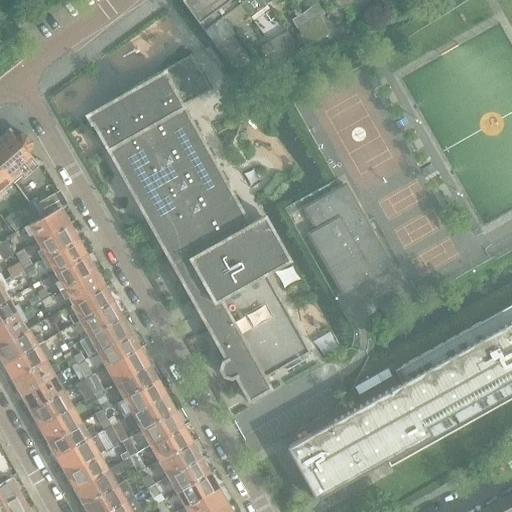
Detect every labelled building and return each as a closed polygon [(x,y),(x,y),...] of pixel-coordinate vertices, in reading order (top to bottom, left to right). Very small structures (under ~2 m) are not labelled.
[(222,18),(209,0),(181,0),(199,23),(198,23),(204,32),(222,18)] [(240,5),(236,0),(209,0),(222,18),(240,5)] [(344,10),(348,0),(339,0),(335,4),(336,5),(342,9),(344,10)] [(355,12),(355,0),(348,0),(344,10),(348,11),(355,12)] [(365,10),(361,0),(355,0),(355,12),(362,11),(365,10)] [(374,6),(369,0),(361,0),(365,10),(369,9),(374,6)] [(324,25),(319,16),(308,22),(314,31),(324,25)] [(314,31),(308,22),(297,28),(303,37),(314,31)] [(330,34),(324,25),(314,31),(319,40),(330,34)] [(319,40),(314,31),(303,37),(308,46),(319,40)] [(292,55),(287,46),(276,52),(281,61),(292,55)] [(281,61),(276,52),(265,58),(270,68),(281,61)] [(290,260),(265,215),(249,224),(183,105),(210,89),(191,55),(130,89),(131,91),(88,116),(225,360),(222,361),(219,370),(223,377),(231,379),(234,377),(248,402),(271,389),(265,377),(309,352),(265,274),(290,260)] [(254,77),(248,68),(237,74),(242,83),(254,77)] [(38,163),(27,151),(31,148),(31,142),(26,136),(20,135),(16,139),(9,131),(0,138),(0,167),(12,181),(21,173),(24,175),(38,163)] [(12,181),(0,167),(0,196),(5,192),(3,189),(12,181)] [(391,266),(373,234),(366,223),(345,185),(339,188),(304,208),(316,230),(309,234),(343,293),(391,266)] [(41,219),(60,208),(67,204),(59,192),(39,202),(37,199),(29,204),(41,219)] [(37,242),(68,224),(60,208),(41,219),(24,229),(28,237),(33,234),(37,242)] [(41,259),(77,239),(68,224),(37,242),(41,250),(37,252),(41,259)] [(54,273),(86,255),(77,239),(41,259),(46,268),(50,266),(54,273)] [(6,240),(0,244),(0,254),(4,260),(15,253),(6,240)] [(59,291),(95,271),(86,255),(54,273),(59,281),(54,283),(59,291)] [(23,271),(19,263),(7,270),(11,278),(23,271)] [(36,274),(32,267),(25,271),(29,278),(36,274)] [(72,304),(104,286),(95,271),(59,291),(63,299),(68,297),(72,304)] [(18,281),(26,276),(23,272),(15,277),(18,281)] [(9,289),(4,281),(0,282),(0,304),(10,299),(6,291),(9,289)] [(81,320),(113,302),(104,286),(72,304),(77,312),(68,317),(73,325),(81,320)] [(48,297),(44,289),(37,293),(41,300),(48,297)] [(40,302),(37,296),(28,301),(31,307),(40,302)] [(53,303),(49,297),(41,302),(45,308),(53,303)] [(405,308),(399,297),(380,308),(386,318),(405,308)] [(0,324),(22,312),(18,304),(14,306),(10,299),(0,304),(0,324)] [(90,336),(121,318),(113,302),(81,320),(90,336)] [(336,419),(286,447),(287,448),(316,500),(386,461),(390,467),(492,410),(511,398),(511,304),(394,370),(401,383),(336,419)] [(27,321),(22,312),(0,324),(0,344),(27,330),(23,323),(27,321)] [(99,351),(130,334),(121,318),(90,336),(83,340),(79,342),(88,357),(99,351)] [(0,355),(4,363),(43,342),(39,334),(32,339),(27,330),(0,344),(0,355)] [(107,366),(139,349),(130,334),(99,351),(107,366)] [(52,357),(43,342),(4,363),(13,378),(45,361),(52,357)] [(116,382),(148,364),(139,349),(107,366),(116,382)] [(75,363),(71,356),(64,360),(68,367),(75,363)] [(22,394),(52,378),(60,373),(55,365),(49,368),(45,361),(13,378),(22,394)] [(91,375),(84,361),(77,365),(85,379),(91,376),(91,375)] [(125,398),(156,380),(148,364),(116,382),(125,398)] [(31,409),(62,392),(59,386),(65,382),(60,373),(52,378),(22,394),(31,409)] [(103,390),(94,375),(85,380),(94,396),(103,390)] [(133,413),(165,395),(156,380),(125,398),(133,413)] [(345,391),(342,384),(335,388),(339,395),(345,391)] [(40,425),(72,408),(62,392),(31,409),(40,425)] [(110,406),(102,392),(94,396),(102,411),(108,407),(110,406)] [(142,428),(173,410),(165,395),(133,413),(142,428)] [(98,405),(94,397),(84,403),(88,411),(98,405)] [(117,423),(109,408),(108,407),(102,411),(103,412),(111,426),(117,423)] [(48,441),(81,424),(72,408),(40,425),(48,441)] [(151,444),(183,427),(173,410),(142,428),(151,444)] [(111,426),(103,412),(102,411),(95,415),(103,431),(111,426)] [(127,438),(118,423),(118,422),(117,423),(111,426),(111,427),(115,434),(120,443),(121,442),(127,438)] [(57,456),(97,434),(92,426),(85,431),(81,424),(48,441),(57,456)] [(159,459),(191,442),(183,427),(151,444),(159,459)] [(96,456),(98,455),(94,448),(102,444),(97,434),(57,456),(66,471),(95,455),(96,456)] [(137,453),(129,439),(129,438),(127,438),(121,442),(129,457),(136,454),(137,453)] [(168,475),(200,457),(191,442),(159,459),(168,475)] [(144,469),(136,454),(129,457),(134,467),(137,473),(144,469)] [(74,487),(104,471),(105,472),(107,470),(98,455),(96,456),(95,455),(66,471),(74,487)] [(83,502),(113,486),(113,487),(116,485),(111,477),(124,470),(125,472),(134,467),(129,457),(107,470),(105,472),(104,471),(74,487),(83,502)] [(177,491),(209,473),(200,457),(168,475),(177,491)] [(186,507),(218,489),(209,473),(177,491),(186,507)] [(154,484),(149,476),(142,480),(147,488),(154,484)] [(6,479),(0,482),(0,505),(19,495),(9,478),(6,479)] [(88,511),(101,511),(121,501),(122,502),(134,496),(125,481),(116,486),(116,485),(113,487),(113,486),(83,502),(88,511)] [(161,495),(155,484),(147,489),(147,490),(151,497),(156,504),(162,500),(159,495),(161,495)] [(189,511),(213,511),(227,505),(218,489),(186,507),(189,511)] [(0,511),(27,511),(29,511),(19,495),(0,505),(0,511)] [(141,511),(142,511),(134,496),(122,502),(121,501),(101,511),(141,511)] [(159,511),(168,511),(162,501),(156,505),(159,511)]
